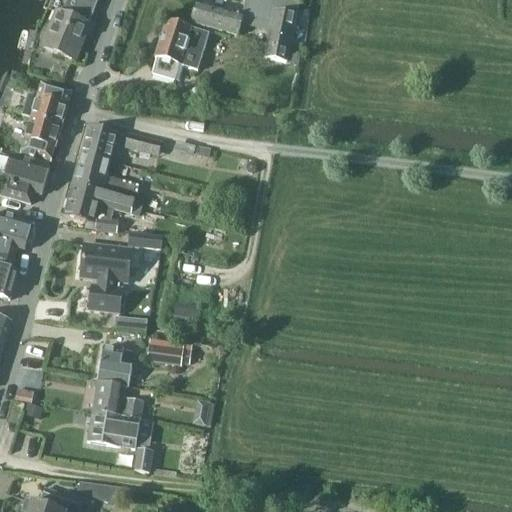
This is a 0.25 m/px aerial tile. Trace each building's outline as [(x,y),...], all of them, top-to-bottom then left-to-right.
[(68,0),(63,13),(63,14),(56,11),(41,48),(75,62),(90,27),(89,26),(99,0),(98,0),(68,0)] [(197,5),(191,25),(238,38),(241,28),(268,33),(276,1),(269,0),(245,0),(242,17),(197,5)] [(277,0),(267,46),(272,48),(290,52),(299,5),(277,0)] [(209,36),(167,23),(156,61),(157,61),(153,77),(175,83),(179,67),(198,73),(209,36)] [(266,47),(264,61),(287,67),(287,65),(298,68),(300,55),(290,53),(290,52),(266,47)] [(73,90),(54,84),(48,103),(27,97),(21,118),(30,121),(31,120),(62,128),(73,90)] [(62,128),(31,120),(30,121),(24,142),(34,145),(30,158),(51,164),(55,151),(56,148),(62,128)] [(118,137),(89,129),(81,155),(111,163),(118,137)] [(153,143),(129,137),(125,150),(150,157),(153,143)] [(111,163),(81,155),(73,185),(126,199),(130,186),(106,179),(111,163)] [(50,170),(11,159),(0,195),(0,197),(31,206),(34,195),(42,197),(50,170)] [(126,199),(73,185),(65,215),(94,223),(99,205),(123,212),(126,199)] [(32,225),(0,216),(0,254),(15,259),(17,250),(25,252),(32,225)] [(96,231),(116,234),(117,231),(118,224),(98,221),(96,231)] [(150,239),(131,238),(130,248),(161,252),(163,240),(150,239)] [(81,280),(97,282),(120,284),(128,285),(132,253),(85,247),(84,255),(81,258),(79,268),(82,271),(81,280)] [(15,259),(0,254),(0,298),(10,302),(17,274),(11,272),(15,259)] [(119,292),(120,284),(97,282),(96,289),(93,288),(92,294),(89,296),(88,303),(90,307),(90,312),(120,316),(122,292),(119,292)] [(200,306),(174,301),(169,324),(195,329),(200,306)] [(148,323),(116,320),(115,331),(146,335),(148,323)] [(0,342),(5,344),(12,325),(0,321),(0,342)] [(200,350),(151,342),(148,364),(180,369),(181,361),(196,364),(200,350)] [(104,349),(98,383),(129,389),(133,354),(104,349)] [(129,389),(98,383),(92,414),(141,422),(144,404),(125,401),(127,390),(129,390),(129,389)] [(34,394),(18,391),(16,399),(33,403),(34,394)] [(210,406),(197,404),(192,428),(205,430),(205,429),(210,430),(214,408),(209,407),(210,406)] [(141,422),(92,414),(87,444),(136,453),(141,422)] [(135,473),(151,475),(154,453),(139,450),(135,473)] [(128,504),(132,493),(106,489),(100,504),(114,509),(117,500),(128,504)] [(39,508),(33,506),(30,511),(79,511),(82,505),(45,491),(39,508)]
